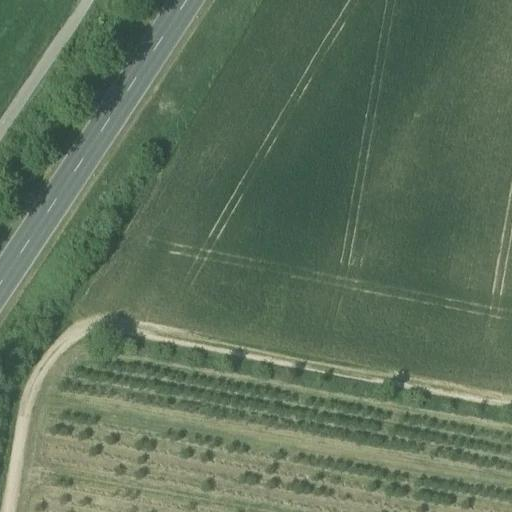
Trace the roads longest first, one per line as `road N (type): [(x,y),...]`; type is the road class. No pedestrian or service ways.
road 1 (track): [(511,402),(75,328),(28,392),(4,511)]
road 2 (primary): [(186,0),(0,283)]
road 3 (track): [(0,130),(86,0)]
